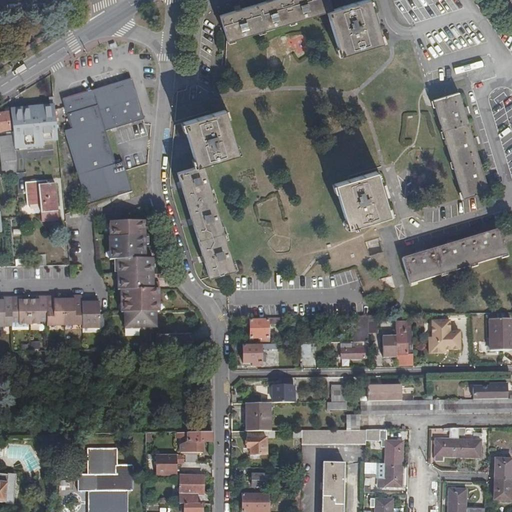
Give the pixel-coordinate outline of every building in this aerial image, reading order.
[(328,10),(333,8),(330,0),(267,0),(220,14),(228,39),(328,10)] [(370,0),(360,0),(333,8),(328,10),(342,53),(383,41),(370,0)] [(54,73),(53,72),(20,92),(32,113),(41,108),(43,112),(47,109),(57,103),(54,73)] [(67,97),(69,102),(100,92),(134,81),(133,75),(67,97)] [(100,92),(69,102),(76,126),(68,128),(93,202),(137,188),(127,159),(119,161),(108,127),(145,114),(134,81),(100,92)] [(462,91),(435,99),(465,197),(491,189),(462,91)] [(61,138),(57,103),(47,109),(51,139),(52,139),(61,138)] [(243,149),(228,106),(186,120),(199,163),(181,169),(214,273),(240,265),(208,160),(243,149)] [(0,131),(12,130),(9,111),(0,111),(0,131)] [(18,169),(14,136),(7,137),(0,137),(0,143),(3,170),(6,170),(6,178),(18,177),(18,173),(18,169)] [(64,168),(61,141),(52,142),(39,143),(40,156),(49,155),(50,169),(55,169),(64,168)] [(392,213),(378,169),(336,183),(350,226),(392,213)] [(60,221),(57,183),(49,184),(49,181),(40,181),(40,179),(32,180),(32,182),(26,183),(29,205),(42,204),(44,222),(60,221)] [(164,310),(163,287),(158,287),(158,279),(157,256),(155,256),(150,256),(149,249),(148,219),(114,219),(115,234),(113,234),(114,258),(122,258),(123,289),(126,289),(126,312),(130,312),(130,327),(161,327),(160,310),(164,310)] [(511,255),(511,253),(504,229),(405,258),(412,283),(511,255)] [(35,265),(47,265),(46,255),(34,256),(35,265)] [(69,299),(70,321),(79,321),(79,324),(87,324),(86,298),(86,294),(79,295),(79,301),(76,301),(76,299),(69,299)] [(34,300),(35,323),(44,323),(44,320),(52,320),(51,295),(44,295),(44,302),(41,302),(41,299),(34,300)] [(51,295),(52,320),(52,325),(60,325),(60,321),(70,321),(69,299),(62,299),(62,302),(58,302),(58,295),(51,295)] [(0,300),(0,323),(9,323),(9,326),(17,326),(17,321),(16,296),(9,296),(9,302),(6,303),(5,300),(0,300)] [(16,296),(17,321),(24,321),(24,323),(35,323),(34,300),(27,300),(27,302),(24,302),(24,296),(16,296)] [(86,298),(87,324),(87,327),(94,327),(94,324),(105,324),(104,301),(98,301),(97,304),(94,304),(94,298),(86,298)] [(369,315),(358,315),(359,340),(365,340),(370,340),(370,332),(369,315)] [(378,315),(369,315),(370,332),(378,332),(378,315)] [(511,329),(511,330),(511,317),(492,317),(492,349),(511,348),(511,329)] [(270,338),(270,320),(252,320),(252,338),(270,338)] [(453,331),(453,320),(435,320),(435,337),(431,337),(432,354),(448,353),(449,350),(464,349),(463,331),(453,331)] [(408,321),(396,321),(397,336),(385,336),(385,358),(398,358),(399,358),(398,355),(409,355),(409,353),(408,321)] [(233,343),(233,345),(233,352),(244,352),(244,363),(266,363),(266,350),(264,350),(264,348),(281,348),(281,343),(264,343),(265,345),(245,345),(245,343),(234,343),(233,343)] [(313,356),(312,343),(303,343),(303,357),(313,356)] [(365,357),(365,347),(352,347),(342,347),(342,358),(365,357)] [(414,365),(414,353),(409,353),(409,355),(398,355),(399,358),(398,358),(398,366),(414,365)] [(60,375),(76,375),(76,366),(75,362),(84,362),(84,354),(50,355),(50,362),(60,362),(60,367),(60,375)] [(474,399),(475,399),(482,398),(490,398),(497,398),(505,398),(509,397),(508,383),(492,383),(491,386),(488,386),(474,386),(474,399)] [(297,401),(297,384),(295,384),(283,384),(273,384),(273,402),(297,401)] [(370,384),(370,400),(377,400),(385,400),(392,400),(400,400),(404,399),(404,384),(370,384)] [(348,400),(349,400),(349,385),(333,385),(334,400),(348,400)] [(490,398),(482,398),(483,412),(490,411),(490,398)] [(423,412),(431,412),(431,399),(428,399),(422,399),(423,412)] [(468,412),(468,399),(460,399),(460,412),(468,412)] [(385,400),(377,400),(378,413),(386,413),(385,400)] [(401,413),(400,400),(392,400),(393,413),(401,413)] [(272,430),(273,402),(262,402),(248,402),(247,430),(262,430),(272,430)] [(363,429),(363,421),(348,421),(348,429),(363,429)] [(461,436),(461,428),(454,428),(454,440),(438,440),(438,456),(460,457),(461,440),(461,436)] [(368,429),(363,429),(348,429),(304,429),(303,437),(303,444),(367,444),(368,438),(368,429)] [(382,429),(368,429),(368,438),(382,438),(382,436),(382,429)] [(262,430),(247,430),(247,449),(246,449),(247,452),(251,452),(252,455),(268,455),(268,438),(262,438),(262,430)] [(214,441),(215,431),(176,432),(176,438),(189,438),(189,442),(214,441)] [(148,433),(147,433),(147,442),(152,442),(152,437),(158,437),(158,432),(148,433)] [(387,447),(387,463),(404,464),(405,441),(383,440),(382,447),(387,447)] [(461,440),(460,457),(484,458),(485,441),(461,440)] [(127,511),(127,492),(133,492),(133,465),(118,465),(118,449),(88,449),(88,475),(78,474),(78,492),(90,492),(90,511),(127,511)] [(182,454),(158,454),(158,473),(177,473),(177,462),(182,462),(182,454)] [(511,456),(499,456),(498,478),(511,478),(511,456)] [(324,511),(344,511),(346,462),(326,462),(324,511)] [(378,476),(378,463),(367,462),(366,476),(378,476)] [(404,464),(387,463),(386,478),(380,478),(381,486),(403,487),(404,464)] [(10,481),(8,500),(14,501),(17,469),(9,468),(9,471),(8,481),(10,481)] [(0,499),(8,500),(10,481),(8,481),(9,471),(0,470),(0,499)] [(202,492),(202,474),(178,474),(179,502),(184,502),(193,502),(193,492),(202,492)] [(266,485),(266,474),(253,474),(254,487),(266,486),(266,485)] [(511,478),(498,478),(498,498),(511,497),(511,478)] [(452,489),(451,511),(486,511),(487,506),(469,506),(470,490),(452,489)] [(270,511),(270,494),(244,494),(243,511),(270,511)] [(378,507),(377,511),(394,511),(395,499),(371,498),(371,506),(378,507)] [(202,511),(203,502),(193,502),(184,502),(183,511),(202,511)]
